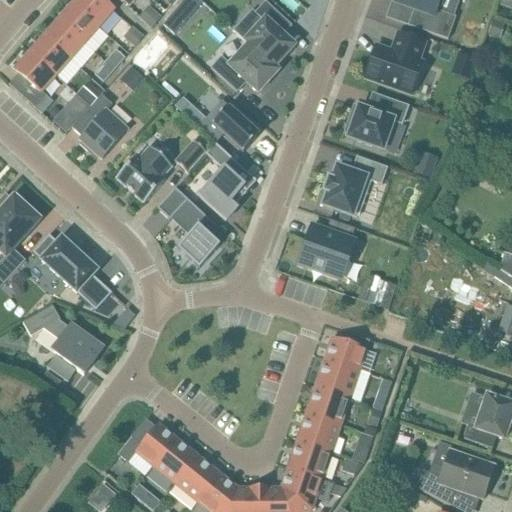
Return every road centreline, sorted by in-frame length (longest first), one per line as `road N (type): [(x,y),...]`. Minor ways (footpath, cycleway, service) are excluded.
road 1 (residential): [(133,379),(254,478),(269,463),(315,315),(244,296)]
road 2 (residential): [(244,296),(346,0)]
road 3 (residential): [(157,303),(149,272),(123,243),(0,128)]
road 4 (residential): [(28,511),(133,379)]
